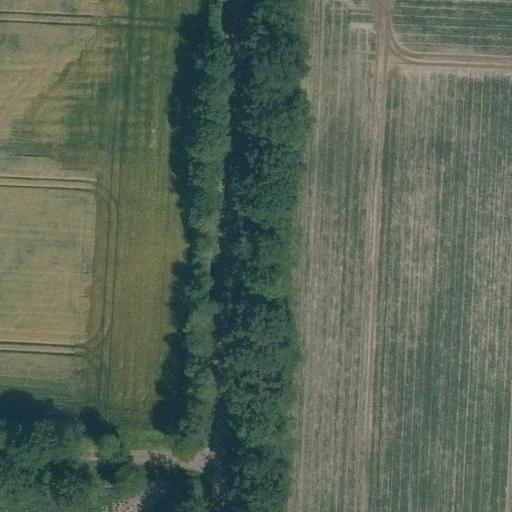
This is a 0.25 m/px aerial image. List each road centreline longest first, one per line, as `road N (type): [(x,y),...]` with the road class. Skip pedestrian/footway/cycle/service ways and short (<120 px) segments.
road 1 (unclassified): [(205,511),(229,0)]
road 2 (track): [(208,452),(0,442)]
